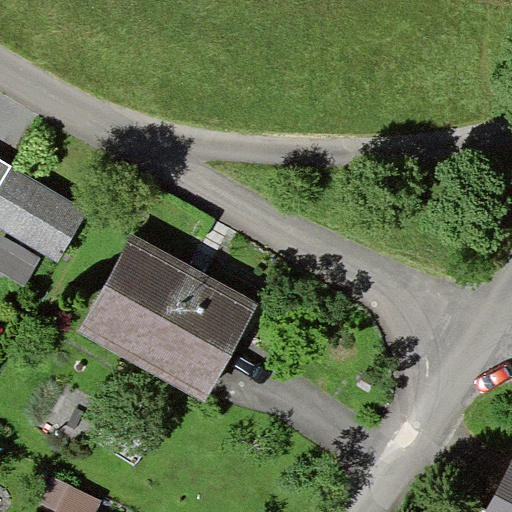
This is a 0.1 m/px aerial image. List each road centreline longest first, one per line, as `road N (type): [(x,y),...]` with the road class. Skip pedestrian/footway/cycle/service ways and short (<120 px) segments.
road 1 (residential): [(473,332),(131,145),(0,63)]
road 2 (track): [(511,124),(322,146),(131,145)]
road 3 (residential): [(473,332),(364,511)]
